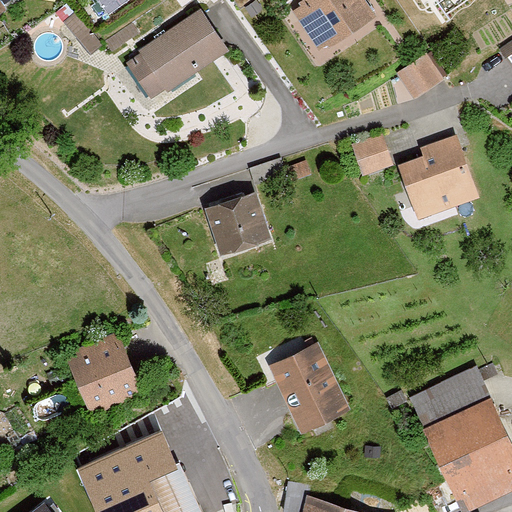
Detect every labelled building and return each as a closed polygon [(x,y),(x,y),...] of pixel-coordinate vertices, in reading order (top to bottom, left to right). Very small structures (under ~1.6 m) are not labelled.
[(304,0),(291,9),(318,49),(373,13),(364,0),(304,0)] [(228,48),(201,8),(140,49),(142,52),(127,63),(150,97),(165,86),(167,89),(228,48)] [(511,39),(501,47),(511,62),(511,39)] [(397,72),(412,95),(441,76),(426,53),(397,72)] [(420,146),(423,155),(399,163),(417,216),(478,195),(457,134),(420,146)] [(354,145),(363,173),(391,164),(383,136),(354,145)] [(206,207),(220,252),(270,236),(256,191),(206,207)] [(117,332),(65,354),(91,413),(143,391),(117,332)] [(271,364),(303,430),(349,407),(317,341),(271,364)] [(460,507),(511,482),(511,442),(476,366),(408,397),(460,507)] [(200,511),(164,429),(79,467),(98,511),(200,511)] [(294,511),(369,511),(307,496),(309,483),(286,481),(284,511),(294,511)] [(53,511),(45,501),(31,511),(53,511)]
